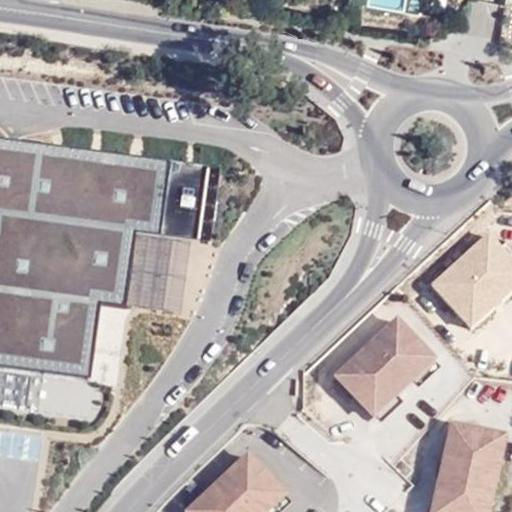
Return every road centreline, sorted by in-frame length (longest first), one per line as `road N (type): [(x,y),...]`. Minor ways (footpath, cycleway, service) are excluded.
road 1 (tertiary): [(132,511),(365,278)]
road 2 (secondary): [(272,47),(24,12)]
road 3 (unknown): [(311,511),(454,383)]
road 4 (secondary): [(414,95),(330,56),(272,47)]
road 5 (secondary): [(272,47),(343,101),(378,140)]
